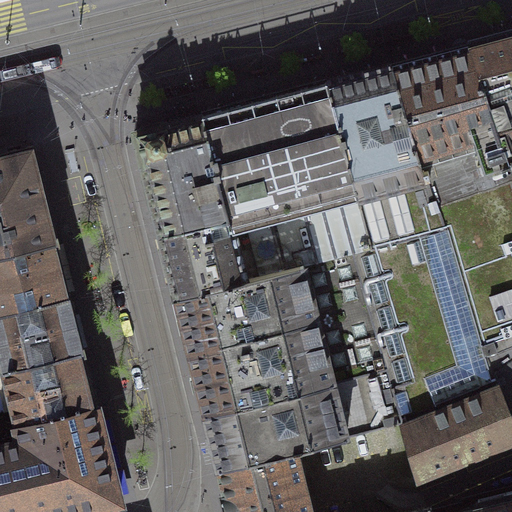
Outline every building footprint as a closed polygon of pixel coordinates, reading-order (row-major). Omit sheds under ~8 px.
[(411,20),(375,29),(378,39),(414,30),(411,20)] [(509,157),(511,156),(511,157),(511,156),(511,32),(506,34),(469,44),(477,69),(496,122),(508,157),(509,161),(510,161),(509,157)] [(477,69),(469,44),(430,54),(391,65),(421,162),(477,146),(480,154),(475,155),(480,171),(485,169),(496,166),(497,168),(500,167),(499,165),(509,161),(508,157),(496,122),(477,69)] [(386,368),(401,422),(417,479),(511,441),(511,418),(498,385),(497,385),(486,356),(511,345),(511,168),(509,161),(499,165),(500,167),(497,168),(496,166),(485,169),(480,171),(475,155),(480,154),(477,146),(421,162),(391,65),(389,65),(389,64),(384,66),(357,73),(330,81),(330,80),(327,81),(329,88),(355,186),(357,195),(371,248),(352,253),(367,305),(386,368)] [(231,226),(245,279),(301,266),(352,253),(371,248),(357,195),(355,186),(329,88),(327,81),(265,98),(244,103),(202,115),(203,122),(206,133),(229,217),(231,226)] [(141,129),(136,130),(135,131),(135,132),(136,138),(137,138),(138,138),(141,150),(143,157),(142,157),(142,158),(143,164),(144,164),(144,165),(144,164),(145,166),(146,166),(152,189),(150,189),(151,193),(153,193),(159,216),(157,216),(158,218),(157,218),(158,223),(159,223),(160,227),(161,231),(160,231),(161,234),(183,228),(229,217),(206,133),(203,122),(202,115),(201,114),(199,115),(197,116),(197,117),(184,120),(171,123),(169,123),(168,123),(167,122),(162,123),(162,124),(161,124),(161,125),(157,126),(142,130),(142,129),(141,130),(141,129)] [(0,254),(57,240),(55,234),(52,225),(53,225),(51,217),(50,216),(49,211),(47,206),(48,206),(47,202),(43,184),(42,184),(41,180),(38,170),(39,170),(38,168),(39,168),(37,161),(34,152),(35,152),(33,145),(26,147),(17,150),(17,149),(10,151),(7,152),(0,154),(0,254)] [(177,296),(245,279),(231,226),(229,217),(183,228),(161,234),(161,236),(162,236),(168,258),(173,280),(177,296)] [(0,312),(70,295),(69,293),(68,294),(62,268),(55,242),(57,242),(57,240),(0,254),(0,312)] [(367,305),(352,253),(301,266),(245,279),(177,296),(177,298),(178,298),(184,324),(191,350),(367,305)] [(70,295),(0,312),(0,355),(0,356),(3,369),(84,349),(83,347),(82,347),(76,321),(70,295)] [(367,305),(191,350),(198,381),(206,413),(386,368),(367,305)] [(511,345),(486,356),(497,385),(498,385),(511,418),(511,345)] [(84,351),(84,349),(3,369),(2,369),(3,372),(0,373),(0,411),(12,409),(16,424),(95,404),(86,368),(86,366),(84,360),(83,355),(82,353),(82,351),(84,351)] [(386,368),(206,413),(213,441),(219,464),(218,464),(219,466),(295,447),(296,449),(346,436),(401,422),(386,368)] [(5,442),(22,511),(65,511),(119,499),(101,424),(96,404),(95,404),(16,424),(19,438),(18,439),(5,442)] [(0,511),(22,511),(5,442),(0,443),(0,511)] [(311,511),(307,496),(308,496),(306,491),(305,491),(303,485),(305,485),(303,479),(296,449),(295,447),(219,466),(219,468),(223,481),(226,494),(225,494),(228,507),(229,511),(311,511)] [(511,511),(511,489),(478,498),(462,505),(464,510),(456,511),(432,511),(431,506),(430,507),(430,511),(511,511)]
